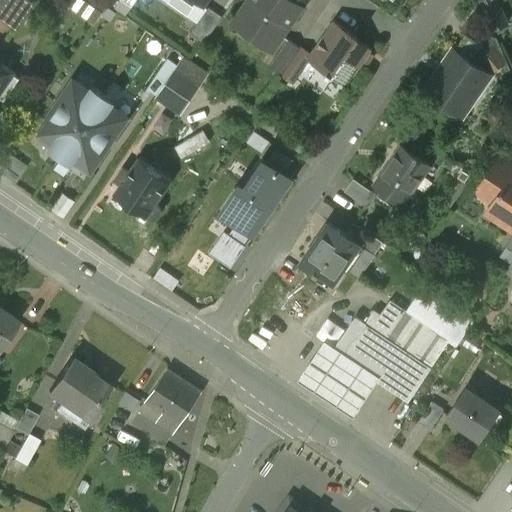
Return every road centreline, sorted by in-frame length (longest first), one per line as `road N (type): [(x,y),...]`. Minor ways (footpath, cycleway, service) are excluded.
road 1 (residential): [(204,347),(411,43)]
road 2 (secondary): [(0,220),(204,347)]
road 3 (secondary): [(280,402),(436,511)]
road 4 (residential): [(280,402),(213,511)]
